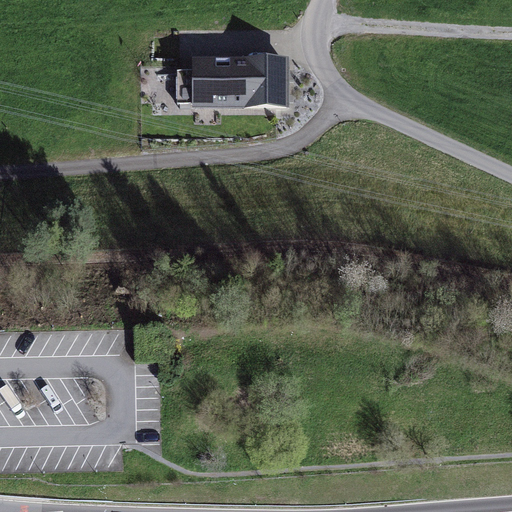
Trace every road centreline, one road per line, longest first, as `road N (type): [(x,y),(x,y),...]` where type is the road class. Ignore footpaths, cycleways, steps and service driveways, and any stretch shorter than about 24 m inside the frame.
road 1 (unclassified): [(335,96),(321,123),(278,148),(0,173)]
road 2 (unclassified): [(511,175),(335,96)]
